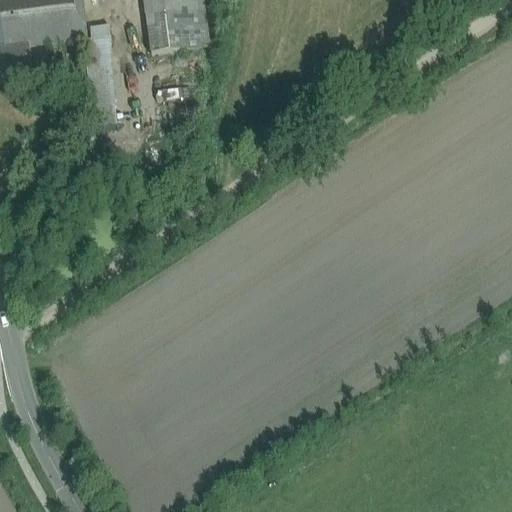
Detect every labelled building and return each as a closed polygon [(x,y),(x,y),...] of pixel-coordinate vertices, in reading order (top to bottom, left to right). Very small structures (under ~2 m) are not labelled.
[(0,0),(0,78),(30,74),(26,47),(85,39),(79,0),(0,0)] [(211,51),(205,0),(143,0),(151,58),(211,51)] [(91,42),(111,41),(110,28),(90,30),(91,42)] [(86,84),(85,68),(36,73),(38,95),(64,92),(65,108),(86,106),(84,84),(86,84)] [(180,92),(179,93),(181,105),(200,103),(197,80),(180,82),(180,92)] [(88,140),(86,115),(67,116),(69,142),(88,140)]
